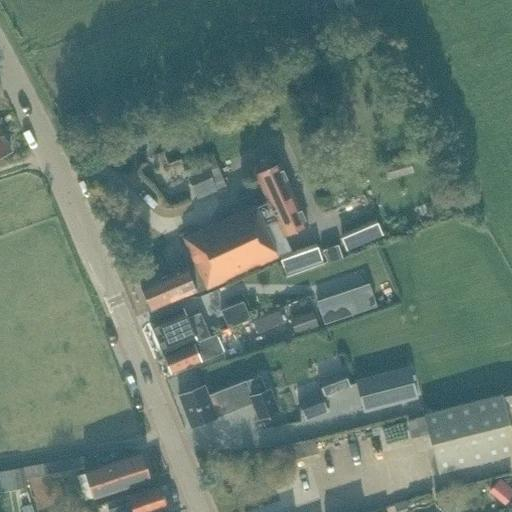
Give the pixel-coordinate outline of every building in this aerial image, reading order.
[(332,0),(336,9),(353,3),(351,0),(332,0)] [(0,131),(0,156),(10,151),(0,131)] [(187,200),(219,186),(204,151),(193,156),(200,173),(180,182),(187,200)] [(157,178),(174,174),(170,158),(153,162),(157,178)] [(386,181),(412,173),(408,159),(382,167),(386,181)] [(278,257),(264,228),(277,223),(284,237),(307,226),(279,165),(255,175),(268,203),(255,208),(254,206),(183,238),(197,269),(191,271),(189,266),(141,288),(152,312),(197,292),(198,294),(278,257)] [(375,220),(363,225),(369,240),(381,234),(375,220)] [(326,263),(344,257),(339,244),(321,250),(326,263)] [(350,292),(317,303),(324,326),(358,314),(350,292)] [(243,302),(220,311),(228,329),(250,320),(243,302)] [(199,313),(187,318),(183,308),(149,321),(162,355),(196,342),(194,336),(206,331),(199,313)] [(256,317),(261,330),(283,320),(278,308),(256,317)] [(294,335),(317,327),(312,312),(289,320),(294,335)] [(171,375),(221,351),(213,335),(164,358),(171,375)] [(263,369),(283,364),(277,339),(256,345),(263,369)] [(408,367),(355,381),(363,412),(416,399),(408,367)] [(343,371),(330,375),(337,392),(349,387),(343,371)] [(203,387),(178,397),(190,428),(251,404),(258,420),(277,412),(269,390),(267,391),(261,376),(207,397),(203,387)] [(319,393),(298,400),(306,420),(326,412),(319,393)] [(511,454),(511,395),(501,398),(500,395),(423,415),(423,416),(406,421),(411,439),(428,434),(438,473),(511,454)] [(285,451),(272,455),(275,464),(288,460),(285,451)] [(24,480),(43,476),(98,466),(96,455),(41,464),(22,468),(24,480)] [(85,500),(148,480),(149,479),(141,456),(77,476),(85,500)] [(18,469),(0,472),(0,492),(21,489),(18,469)] [(106,511),(154,511),(164,508),(157,487),(128,497),(130,503),(107,511),(106,511)]
